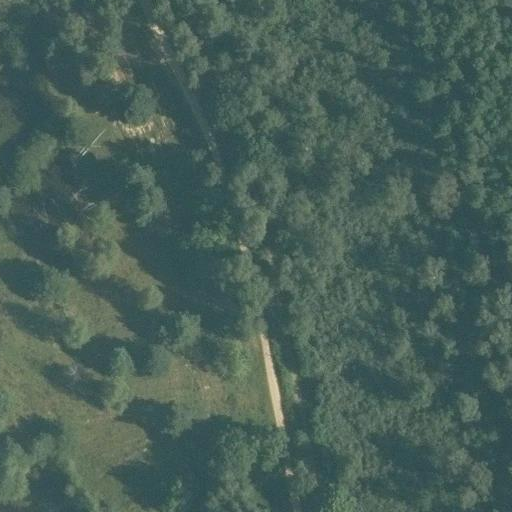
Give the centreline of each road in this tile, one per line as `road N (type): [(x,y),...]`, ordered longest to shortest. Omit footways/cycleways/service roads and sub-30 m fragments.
road 1 (track): [(302,511),(244,223),(147,0)]
road 2 (unknown): [(332,511),(265,208),(192,0)]
